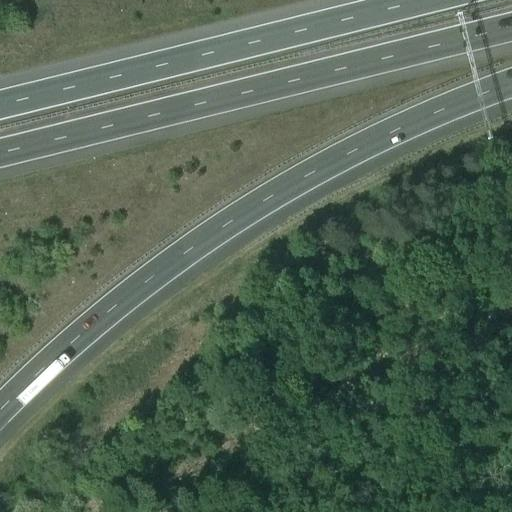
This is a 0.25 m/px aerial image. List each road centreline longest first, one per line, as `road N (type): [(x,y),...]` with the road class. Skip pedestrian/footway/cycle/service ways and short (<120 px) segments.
road 1 (motorway): [(0,414),(127,299),(214,235),(310,175),(511,83)]
road 2 (motorway): [(0,153),(511,27)]
road 3 (motorway): [(427,0),(0,105)]
